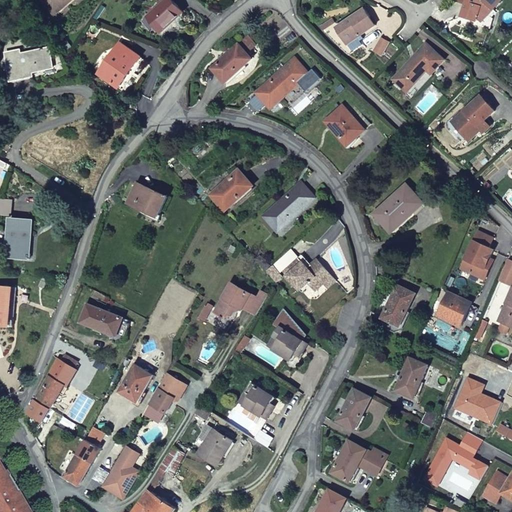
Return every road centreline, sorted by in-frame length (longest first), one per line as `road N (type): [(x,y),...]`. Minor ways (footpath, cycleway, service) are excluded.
road 1 (residential): [(272,511),(355,334),(366,265),(349,195),(303,142),(236,116),(150,124)]
road 2 (residential): [(150,124),(90,213),(49,351),(26,401),(10,415)]
road 3 (residential): [(511,219),(285,0)]
road 4 (unknown): [(119,511),(149,485),(248,323)]
road 5 (residential): [(248,0),(208,32),(150,124)]
